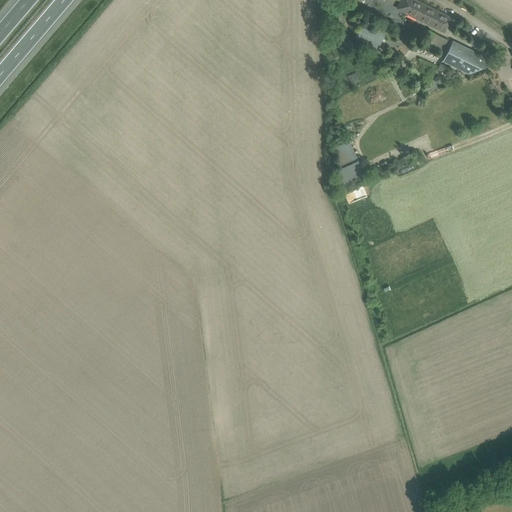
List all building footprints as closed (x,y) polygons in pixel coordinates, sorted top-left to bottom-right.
[(403,0),(399,9),(405,12),(444,32),(450,18),(414,0),(403,0)] [(337,19),(342,14),(337,7),(332,12),(337,19)] [(363,22),(355,37),(378,49),(386,34),(363,22)] [(425,45),(441,53),(447,40),(431,32),(425,45)] [(453,42),(443,62),(467,73),(487,64),(493,61),(453,42)] [(441,64),(438,69),(449,74),(451,69),(441,64)] [(364,176),(360,166),(348,140),(334,146),(342,168),(338,170),(333,171),(338,186),(343,184),(364,176)]
